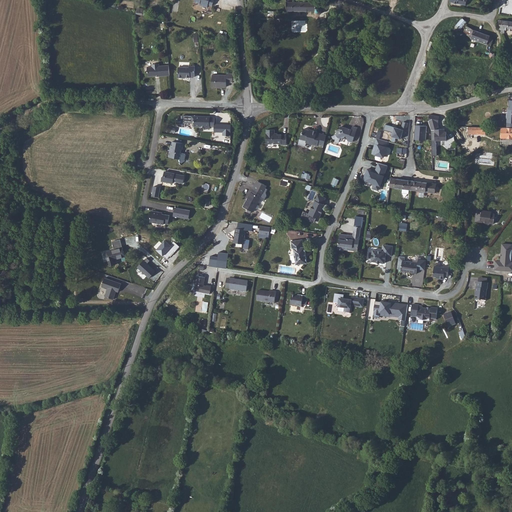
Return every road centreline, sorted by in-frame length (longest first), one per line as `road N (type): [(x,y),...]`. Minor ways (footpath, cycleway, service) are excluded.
road 1 (unclassified): [(79,511),(154,299),(219,223),(248,107)]
road 2 (residential): [(320,276),(324,240),(370,109)]
road 3 (residential): [(449,296),(320,276)]
road 4 (track): [(114,101),(48,100),(0,130)]
road 5 (unclassified): [(370,109),(248,107)]
